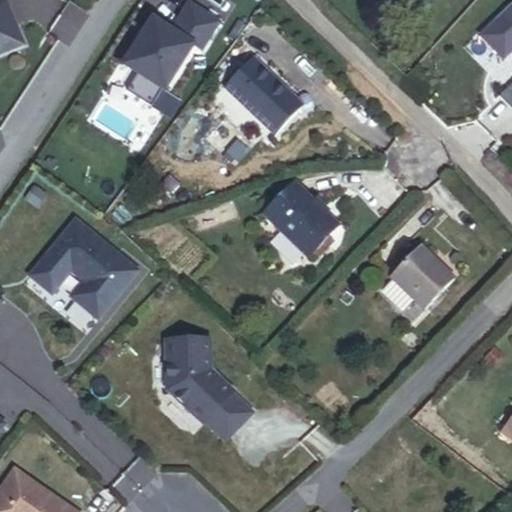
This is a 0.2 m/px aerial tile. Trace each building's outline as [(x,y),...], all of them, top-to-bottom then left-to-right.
[(0,0),(0,57),(26,46),(7,3),(2,5),(0,3),(0,0)] [(143,31),(121,65),(139,76),(128,94),(152,109),(163,91),(165,93),(194,49),(202,54),(219,26),(190,7),(172,34),(167,31),(165,35),(151,26),(147,33),(143,31)] [(511,13),(498,27),(511,39),(511,13)] [(302,108),(256,62),(258,60),(238,41),(216,70),(232,86),(226,92),(273,138),(302,108)] [(308,262),(340,229),(295,186),(263,219),(308,262)] [(118,257),(77,222),(30,277),(51,295),(71,271),(81,280),(82,286),(71,298),(98,321),(138,274),(121,260),(120,261),(117,258),(118,257)] [(152,238),(138,228),(122,233),(140,250),(141,249),(150,239),(152,238)] [(165,254),(150,239),(141,249),(156,263),(165,254)] [(392,280),(425,313),(455,282),(421,250),(392,280)] [(167,344),(169,393),(205,426),(207,424),(227,443),(253,416),(233,396),(234,395),(225,386),(223,387),(210,375),(212,373),(210,342),(167,344)] [(511,442),(511,417),(500,434),(511,442)] [(74,511),(13,469),(0,487),(0,511),(74,511)]
